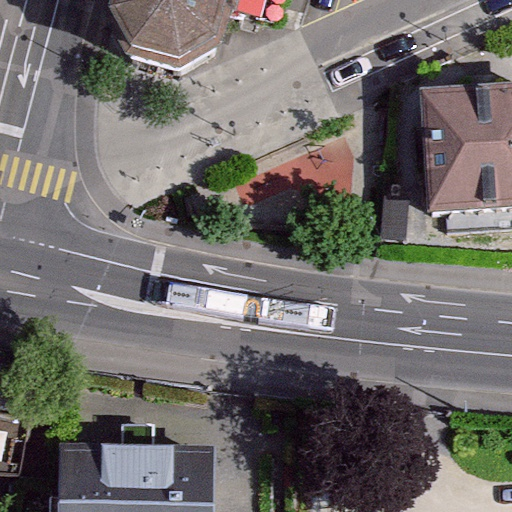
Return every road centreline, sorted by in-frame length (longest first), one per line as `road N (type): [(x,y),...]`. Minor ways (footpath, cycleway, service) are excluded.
road 1 (residential): [(0,215),(471,0)]
road 2 (primary): [(0,276),(285,325),(511,344)]
road 3 (residential): [(53,0),(0,215)]
